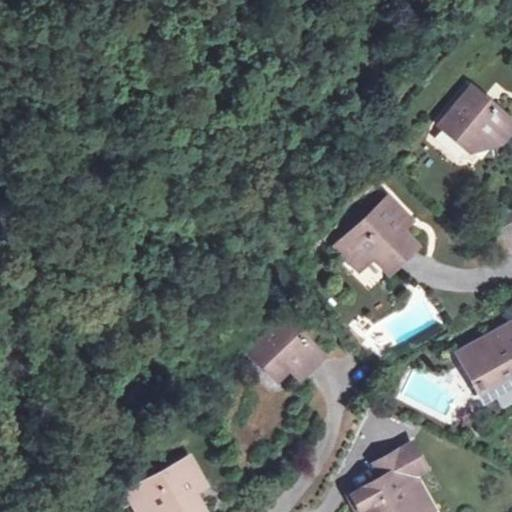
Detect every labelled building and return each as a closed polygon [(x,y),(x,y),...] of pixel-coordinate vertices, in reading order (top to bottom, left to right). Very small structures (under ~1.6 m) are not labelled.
[(511,119),(474,88),(442,127),(472,152),(484,137),(494,145),(504,142),(511,132),(511,119)] [(393,235),(388,211),(377,200),(327,251),(352,276),(365,262),(380,276),(407,248),(393,235)] [(388,211),(393,235),(403,225),(388,211)] [(464,370),(468,377),(466,379),(472,389),(475,387),(478,396),(487,391),(495,405),(511,396),(511,322),(511,321),(482,337),(484,339),(470,346),(468,342),(449,353),(460,372),(464,370)] [(244,358),(270,383),(283,370),(293,380),(314,359),(279,324),(244,358)] [(409,447),(395,455),(406,473),(419,466),(409,447)] [(428,511),(406,473),(395,455),(394,453),(369,467),(380,485),(374,488),(371,484),(346,498),(354,511),(428,511)] [(197,511),(191,501),(194,479),(185,464),(122,500),(129,511),(197,511)] [(194,479),(191,501),(202,495),(194,479)]
